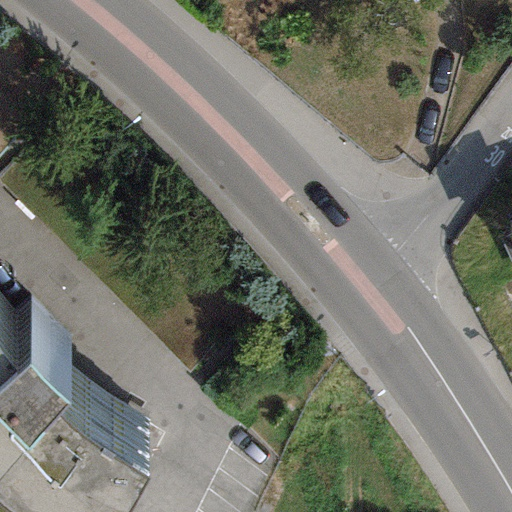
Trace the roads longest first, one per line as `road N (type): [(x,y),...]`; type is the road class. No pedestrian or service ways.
road 1 (primary): [(75,0),(311,201),(379,289)]
road 2 (unknown): [(0,221),(220,417),(234,458),(214,511)]
road 3 (primary): [(379,289),(506,511)]
road 4 (residential): [(379,289),(511,102)]
